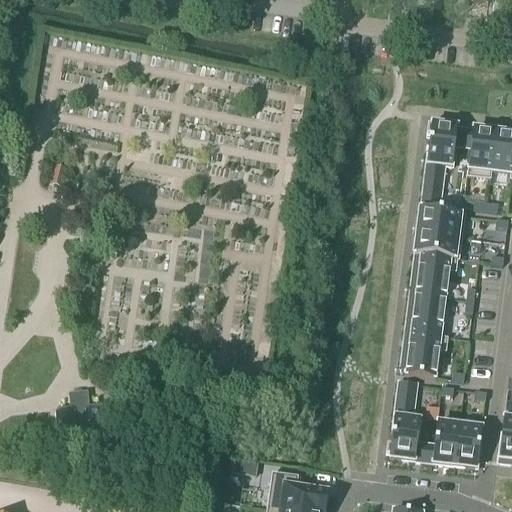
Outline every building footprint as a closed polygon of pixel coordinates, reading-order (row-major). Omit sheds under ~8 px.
[(454,151),(469,153),(471,137),(472,134),(456,132),(440,130),(430,129),(430,131),(427,130),(425,141),(429,141),(426,164),(420,208),(439,210),(439,208),(443,171),(451,172),(454,151)] [(489,184),(490,177),(495,137),(494,137),(473,135),(472,135),(472,134),(471,137),(469,153),(467,174),(466,181),(489,184)] [(508,192),(509,184),(510,180),(511,160),(511,139),(495,137),(490,177),(489,184),(489,189),(506,192),(508,192)] [(66,173),(53,170),(50,187),(62,190),(66,173)] [(470,214),(482,216),(483,208),(471,206),(470,214)] [(483,208),(482,216),(494,217),(495,209),(483,208)] [(418,226),(417,237),(461,243),(464,222),(464,220),(459,220),(419,215),(418,226)] [(493,224),(492,232),(504,234),(505,226),(493,224)] [(414,260),(420,260),(457,265),(458,265),(461,243),(417,237),(414,260)] [(448,276),(455,277),(457,265),(420,260),(415,298),(415,299),(445,303),(448,276)] [(490,269),(502,271),(503,263),(491,261),(490,269)] [(464,292),(463,304),(471,305),(472,293),(464,292)] [(439,343),(445,303),(415,299),(410,339),(439,343)] [(471,305),(463,304),(461,316),(469,317),(471,305)] [(440,342),(439,343),(410,339),(405,379),(414,381),(434,383),(434,382),(438,356),(445,357),(446,344),(447,342),(440,342)] [(450,376),(449,384),(461,386),(462,378),(450,376)] [(390,445),(389,451),(386,450),(385,460),(388,461),(388,463),(398,464),(431,468),(433,450),(416,448),(419,426),(411,425),(415,389),(416,389),(400,387),(398,387),(390,445)] [(440,400),(451,401),(452,394),(452,393),(441,392),(440,400)] [(54,417),(55,426),(56,430),(59,433),(71,431),(72,446),(92,444),(90,430),(102,428),(105,425),(103,412),(100,409),(88,410),(87,395),(81,396),(80,393),(73,394),(73,397),(68,397),(69,412),(57,413),(54,417)] [(484,406),(485,398),(474,396),(473,397),(472,404),(484,406)] [(511,417),(504,417),(503,417),(502,428),(497,467),(510,469),(510,465),(511,465),(511,417)] [(436,428),(436,430),(431,468),(453,471),(458,431),(437,429),(436,428)] [(476,474),(479,448),(481,434),(479,434),(458,431),(453,471),(472,473),(476,474)] [(266,511),(324,511),(326,497),(307,495),(307,494),(304,494),(300,493),(301,493),(298,493),(296,493),(297,481),(271,477),(266,511)]
